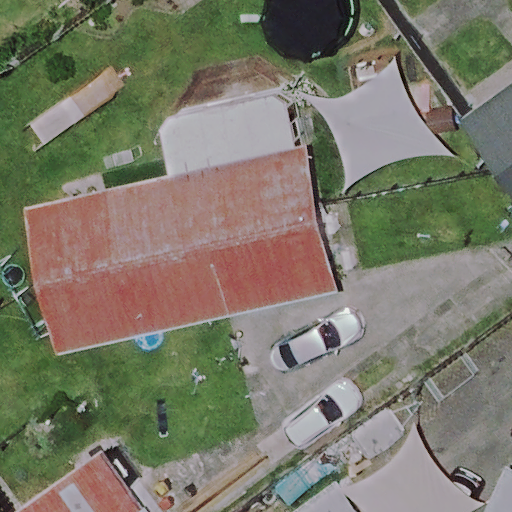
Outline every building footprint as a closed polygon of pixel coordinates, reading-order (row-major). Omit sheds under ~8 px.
[(511,77),(468,109),(511,169),(511,77)] [(342,282),(298,84),(169,113),(181,167),(32,201),(64,344),(342,282)] [(160,511),(113,444),(15,511),(160,511)] [(382,511),(358,475),(302,511),(382,511)] [(511,511),(511,494),(503,511),(511,511)]
